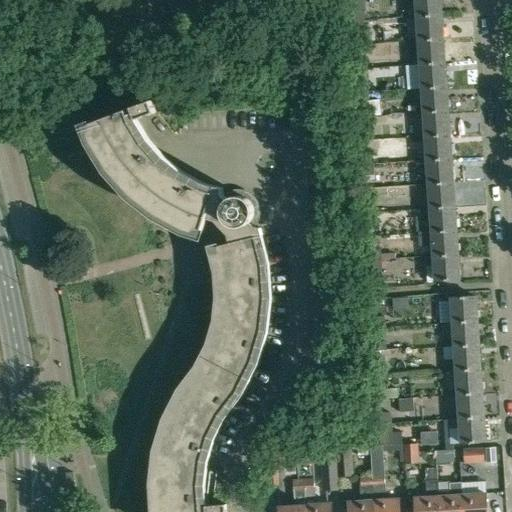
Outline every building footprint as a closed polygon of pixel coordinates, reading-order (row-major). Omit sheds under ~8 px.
[(350,0),(351,12),(362,11),(361,0),(350,0)] [(415,0),(416,18),(442,16),(440,0),(415,0)] [(362,11),(351,12),(352,32),(363,31),(362,11)] [(442,16),(416,18),(418,42),(443,40),(442,16)] [(412,53),(419,53),(420,66),(445,64),(443,40),(418,42),(411,42),(412,53)] [(355,60),(356,70),(366,69),(366,59),(355,60)] [(445,64),(420,66),(422,90),(447,88),(445,64)] [(366,69),(356,70),(356,80),(367,79),(366,69)] [(447,88),(422,90),(423,114),(448,112),(447,88)] [(358,118),(369,117),(368,107),(358,108),(358,118)] [(132,108),(127,110),(84,127),(90,143),(107,172),(129,196),(155,217),(184,232),(201,237),(203,230),(208,232),(213,236),(250,201),(255,197),(253,195),(251,193),(248,192),(246,191),(243,190),(241,190),(238,190),(235,190),(233,190),(230,191),(228,192),(226,194),(224,195),(223,191),(223,189),(204,183),(184,172),(165,158),(150,140),(137,120),(132,108)] [(448,112),(423,114),(425,137),(450,136),(448,112)] [(369,117),(358,118),(359,128),(370,127),(369,117)] [(450,136),(425,137),(427,161),(452,160),(450,136)] [(361,165),(372,165),(371,155),(361,156),(361,165)] [(452,160),(427,161),(428,185),(453,184),(452,160)] [(372,165),(361,165),(362,176),(365,176),(372,175),(372,165)] [(423,197),(429,196),(430,209),(455,208),(453,184),(428,185),(422,186),(423,197)] [(255,197),(250,201),(213,236),(217,241),(218,246),(211,248),(217,273),(219,298),(216,322),(209,346),(198,368),(180,391),(165,420),(156,452),(152,485),(153,511),(206,511),(206,506),(205,486),(208,463),(214,440),(225,419),(242,396),(258,365),(268,333),(272,299),(269,265),(262,236),(260,228),(258,229),(254,228),(256,226),(258,224),(259,221),(260,219),(260,216),(261,214),(261,211),(260,208),(260,206),(259,203),(258,201),(256,199),(255,197)] [(364,203),(364,214),(375,213),(374,203),(364,203)] [(455,208),(430,209),(432,233),(457,231),(455,208)] [(375,223),(375,213),(364,214),(365,224),(375,223)] [(457,231),(432,233),(418,234),(419,247),(432,247),(433,257),(458,256),(457,231)] [(370,272),(381,271),(379,251),(369,252),(370,272)] [(458,256),(433,257),(435,282),(460,281),(458,256)] [(476,298),(451,300),(441,300),(442,311),(452,311),(453,324),(477,322),(476,298)] [(373,319),(374,329),(384,328),(384,318),(373,319)] [(479,346),(477,322),(453,324),(454,348),(479,346)] [(385,338),(384,328),(374,329),(374,339),(385,338)] [(454,348),(456,372),(481,370),(479,346),(454,348)] [(377,377),(387,376),(387,366),(376,367),(377,377)] [(456,372),(457,396),(482,394),(481,370),(456,372)] [(388,386),(387,376),(377,377),(377,387),(388,386)] [(484,419),(482,394),(457,396),(459,420),(484,419)] [(413,398),(399,399),(399,412),(414,411),(413,398)] [(391,413),(379,414),(379,425),(392,424),(391,413)] [(484,419),(459,420),(461,444),(486,443),(484,419)] [(392,434),(392,424),(379,425),(380,435),(391,435),(392,435),(392,434)] [(419,463),(417,444),(404,445),(405,464),(419,463)] [(370,447),(372,476),(374,511),(399,511),(399,499),(386,500),(383,446),(370,447)] [(483,449),(473,450),(474,462),(484,462),(483,449)] [(350,450),(336,451),(338,477),(352,476),(350,450)] [(464,463),(474,462),(473,450),(463,450),(464,463)] [(338,491),(335,452),(320,453),(323,492),(338,491)] [(281,453),(263,454),(265,486),(279,485),(278,469),(282,469),(281,453)] [(374,511),(372,476),(360,477),(362,502),(348,503),(349,511),(374,511)] [(279,511),(305,511),(304,480),(294,481),(295,506),(279,507),(279,511)] [(314,480),(304,480),(305,511),(331,511),(331,504),(315,505),(314,480)] [(440,511),(439,497),(438,481),(425,482),(427,498),(415,498),(415,511),(440,511)] [(463,511),(462,495),(462,483),(449,484),(450,496),(439,497),(440,511),(463,511)] [(487,511),(486,494),(462,495),(463,511),(487,511)]
